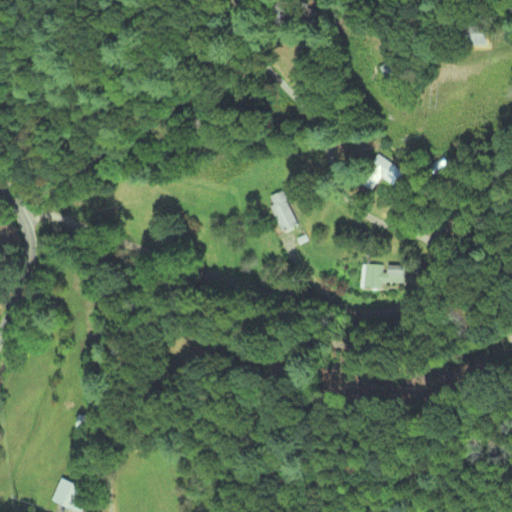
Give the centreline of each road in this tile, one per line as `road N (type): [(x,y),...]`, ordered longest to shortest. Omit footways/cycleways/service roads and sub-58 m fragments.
road 1 (residential): [(19,209),(296,302),(348,313),(398,309),(425,287),(463,178),(492,163),(511,171),(511,318)]
road 2 (residential): [(444,241),(379,222),(288,100),(248,71),(231,18),(240,0)]
road 3 (residential): [(187,269),(126,395),(106,480),(112,511)]
